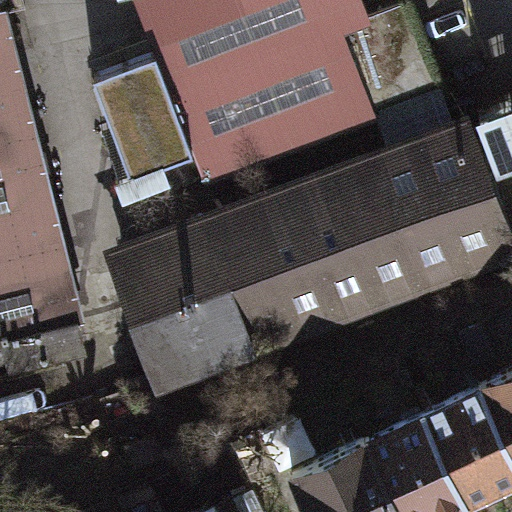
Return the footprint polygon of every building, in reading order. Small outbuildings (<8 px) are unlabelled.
[(370,9),(366,0),(137,0),(156,49),(194,149),(206,179),(375,115),(339,21),(370,9)] [(393,0),(370,9),(339,21),(375,115),(375,117),(443,91),(408,0),(393,0)] [(0,338),(4,338),(11,364),(81,347),(74,320),(81,318),(4,9),(0,10),(0,338)] [(156,49),(94,73),(132,172),(194,149),(156,49)] [(509,246),(461,117),(119,245),(169,376),(509,246)] [(511,364),(481,379),(482,382),(511,444),(511,364)] [(511,444),(482,382),(426,409),(468,497),(511,476),(511,444)] [(134,387),(98,400),(108,426),(143,414),(134,387)] [(426,409),(369,436),(405,511),(437,511),(468,497),(426,409)] [(368,433),(293,469),(313,511),(405,511),(369,436),(368,433)] [(162,434),(125,447),(134,470),(171,457),(162,434)]
